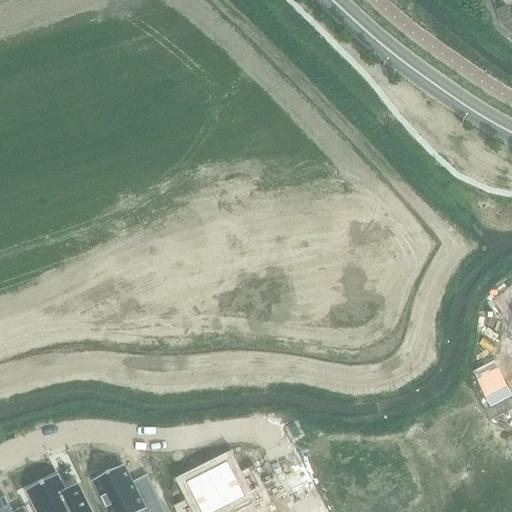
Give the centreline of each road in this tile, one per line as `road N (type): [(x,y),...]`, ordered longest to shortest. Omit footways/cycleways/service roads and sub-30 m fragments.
road 1 (residential): [(177,341),(327,320),(369,303),(443,239),(203,0)]
road 2 (residential): [(308,511),(273,439),(253,429),(162,441),(72,433),(0,460)]
road 3 (residential): [(43,182),(113,161),(177,341)]
road 4 (tertiary): [(511,127),(465,103),(336,0)]
road 5 (residential): [(0,354),(177,341)]
